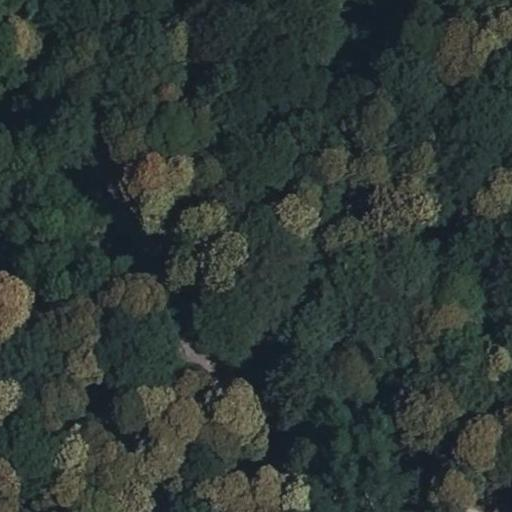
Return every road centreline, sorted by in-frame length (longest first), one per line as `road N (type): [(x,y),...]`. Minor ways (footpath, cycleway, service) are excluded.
road 1 (track): [(418,0),(484,380),(494,511)]
road 2 (track): [(215,353),(9,0)]
road 3 (unknown): [(0,337),(142,336),(215,353)]
road 4 (track): [(215,353),(305,511)]
